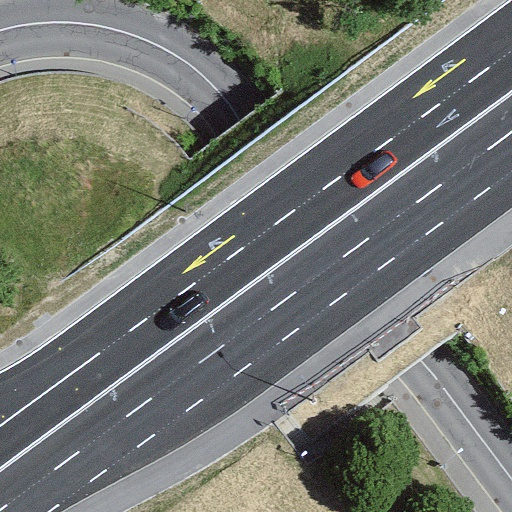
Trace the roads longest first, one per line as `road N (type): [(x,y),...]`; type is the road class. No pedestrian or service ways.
road 1 (residential): [(511,481),(211,84),(175,55),(118,31),(53,22),(0,31)]
road 2 (primary): [(131,373),(511,92)]
road 3 (primary): [(0,471),(131,373)]
road 4 (primary): [(131,373),(0,416)]
